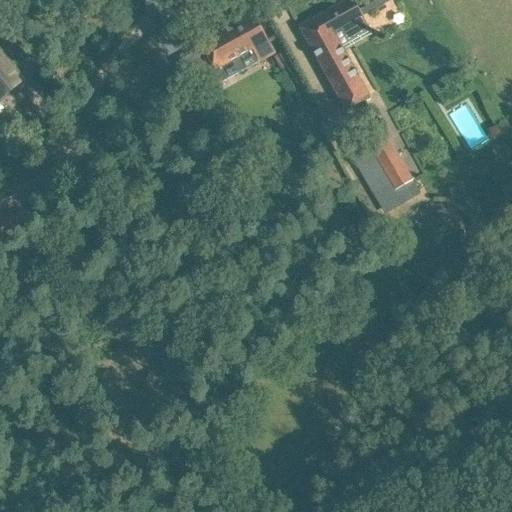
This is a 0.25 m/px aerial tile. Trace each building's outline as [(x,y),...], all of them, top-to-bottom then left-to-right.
[(363,17),(363,16),(390,1),(389,0),(376,0),(359,10),(353,0),(345,0),(298,26),(344,109),(368,95),(342,48),(371,32),(362,17),(363,17)] [(201,94),(258,61),(273,53),(250,12),(219,30),(217,25),(198,36),(204,46),(174,63),(201,94)] [(0,96),(21,79),(2,55),(0,53),(0,96)] [(375,151),(358,161),(387,209),(419,190),(377,121),(362,130),(365,134),(375,151)] [(347,145),(358,161),(375,151),(365,134),(347,145)]
